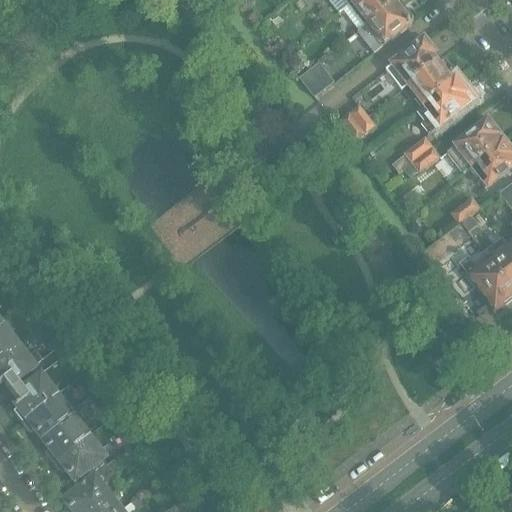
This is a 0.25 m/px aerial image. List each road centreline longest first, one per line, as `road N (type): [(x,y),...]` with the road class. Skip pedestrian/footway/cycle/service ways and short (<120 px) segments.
road 1 (tertiary): [(511,386),(344,511)]
road 2 (residential): [(323,107),(460,0)]
road 3 (tertiary): [(402,511),(511,429)]
